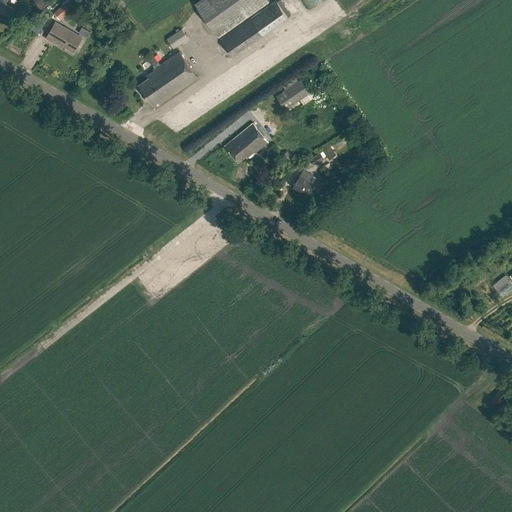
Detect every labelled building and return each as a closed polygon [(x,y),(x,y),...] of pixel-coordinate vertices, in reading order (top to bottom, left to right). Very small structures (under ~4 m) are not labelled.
[(5,4),(7,0),(0,0),(0,17),(7,21),(14,9),(5,4)] [(48,3),(45,0),(35,0),(34,1),(40,9),(48,3)] [(71,0),(55,13),(61,20),(76,7),(71,0)] [(268,0),(200,0),(195,4),(218,36),(269,0),(268,0)] [(321,0),(301,0),(308,10),(321,0)] [(261,33),(263,35),(288,17),(276,1),(221,40),(231,55),(261,33)] [(53,42),(54,40),(74,52),(82,37),(55,22),(46,38),(53,42)] [(37,42),(42,31),(36,29),(31,40),(37,42)] [(182,29),(167,39),(174,48),(188,38),(182,29)] [(155,68),(153,69),(154,70),(147,75),(149,78),(139,84),(155,108),(155,107),(198,78),(180,51),(160,65),(154,56),(150,60),(155,68)] [(276,96),(285,109),(310,93),(301,79),(276,96)] [(247,158),(254,152),(254,153),(269,142),(253,123),(225,146),(238,162),(246,156),(247,158)] [(328,160),(336,156),(330,146),(323,151),(328,160)] [(370,161),(378,156),(371,147),(364,153),(370,161)] [(291,157),(286,151),(281,155),(286,161),(291,157)] [(314,165),(325,158),(321,152),(310,159),(302,165),(306,170),(314,165)] [(300,175),(293,187),(307,195),(314,184),(310,181),(313,176),(303,170),(300,176),(300,175)] [(484,368),(490,359),(486,356),(480,365),(484,368)] [(491,400),(496,405),(506,394),(501,390),(491,400)]
